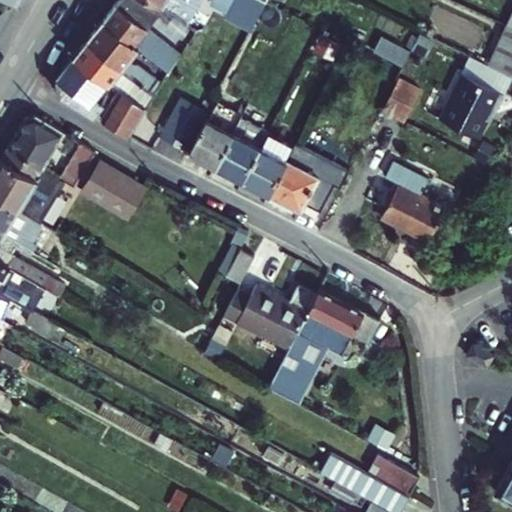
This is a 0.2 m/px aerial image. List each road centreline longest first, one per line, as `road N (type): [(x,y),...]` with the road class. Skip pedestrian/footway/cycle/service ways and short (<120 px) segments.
road 1 (residential): [(430,319),(395,286),(9,84)]
road 2 (residential): [(455,511),(430,319)]
